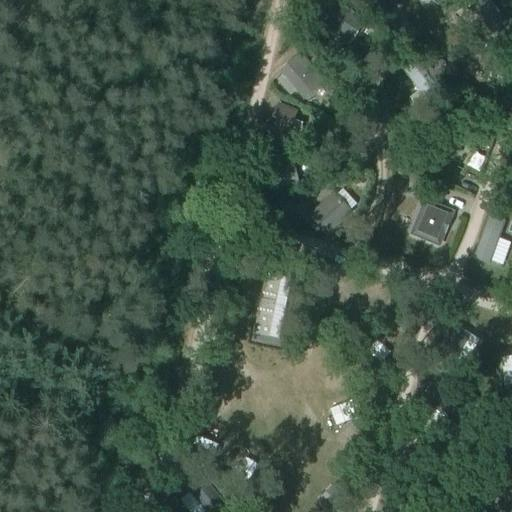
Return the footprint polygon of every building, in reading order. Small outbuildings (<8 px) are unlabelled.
[(487,0),(468,0),(465,3),(492,35),(506,23),(487,0)] [(318,27),(350,47),(366,21),(335,1),(318,27)] [(474,33),(466,40),(472,47),(480,40),(474,33)] [(511,67),(475,50),(468,63),(507,82),(511,71),(511,67)] [(300,54),(279,71),(303,101),(325,83),(300,54)] [(416,61),(402,71),(428,106),(442,95),(416,61)] [(458,104),(437,137),(450,145),(471,112),(458,104)] [(267,128),(266,144),(286,145),(286,143),(301,144),(302,124),(292,120),(295,113),(276,105),(271,119),(274,120),(270,128),(267,128)] [(294,164),(261,171),(267,192),(299,185),(294,164)] [(436,186),(432,195),(443,200),(446,191),(436,186)] [(329,196),(305,218),(321,235),(345,213),(329,196)] [(425,203),(411,235),(437,246),(441,237),(443,237),(448,224),(447,224),(450,214),(425,203)] [(488,217),(472,261),(489,267),(505,224),(488,217)] [(265,271),(253,334),(268,337),(281,274),(265,271)] [(453,327),(431,367),(447,376),(469,335),(453,327)] [(459,370),(452,381),(459,385),(465,374),(459,370)] [(430,385),(420,400),(456,427),(467,413),(430,385)] [(504,397),(495,398),(496,410),(505,409),(504,397)] [(411,410),(409,415),(414,419),(422,408),(416,404),(411,410)] [(198,474),(184,486),(190,493),(204,511),(224,511),(227,510),(198,474)] [(167,485),(163,496),(171,499),(175,487),(167,485)]
